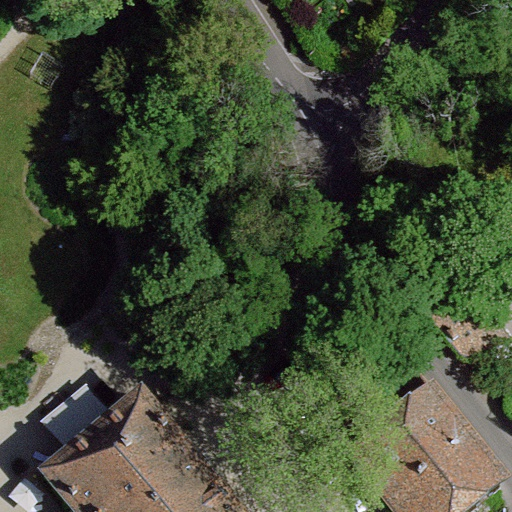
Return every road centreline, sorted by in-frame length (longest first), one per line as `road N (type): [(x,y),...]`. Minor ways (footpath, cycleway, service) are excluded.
road 1 (residential): [(511,460),(384,304),(344,234),(315,142)]
road 2 (residential): [(450,0),(315,142)]
road 3 (residential): [(315,142),(238,0)]
